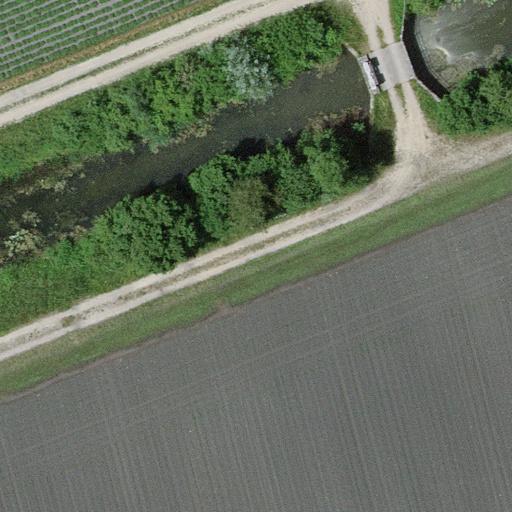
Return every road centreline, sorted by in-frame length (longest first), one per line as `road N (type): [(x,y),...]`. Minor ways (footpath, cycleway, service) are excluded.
road 1 (track): [(0,351),(511,138)]
road 2 (track): [(0,111),(276,0)]
road 3 (track): [(359,0),(431,172)]
